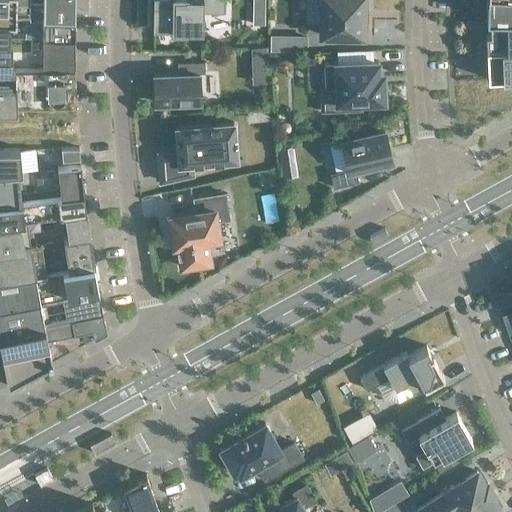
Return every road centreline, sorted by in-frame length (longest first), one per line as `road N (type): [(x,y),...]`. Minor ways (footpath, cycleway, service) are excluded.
road 1 (residential): [(118,0),(126,199),(156,332)]
road 2 (residential): [(175,426),(454,275)]
road 3 (residential): [(427,182),(156,332)]
road 4 (residential): [(427,182),(420,0)]
road 5 (residential): [(17,511),(175,426)]
road 6 (residential): [(156,332),(0,417)]
road 7 (residential): [(511,434),(475,352),(454,275)]
